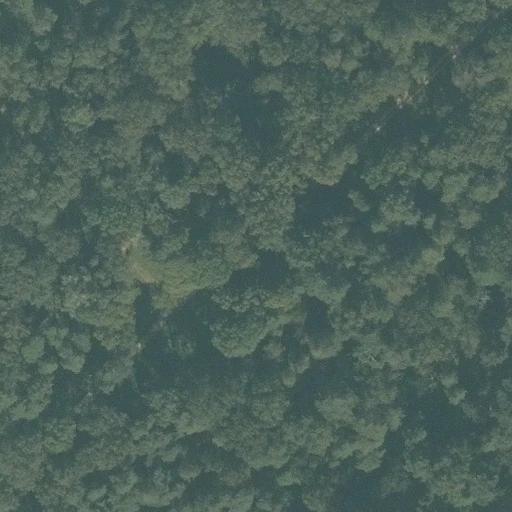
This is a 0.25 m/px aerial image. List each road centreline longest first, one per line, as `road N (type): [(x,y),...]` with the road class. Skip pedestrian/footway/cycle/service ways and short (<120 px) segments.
road 1 (track): [(15,511),(36,457),(65,415),(502,0)]
road 2 (track): [(317,511),(511,332)]
road 3 (track): [(174,309),(0,113)]
